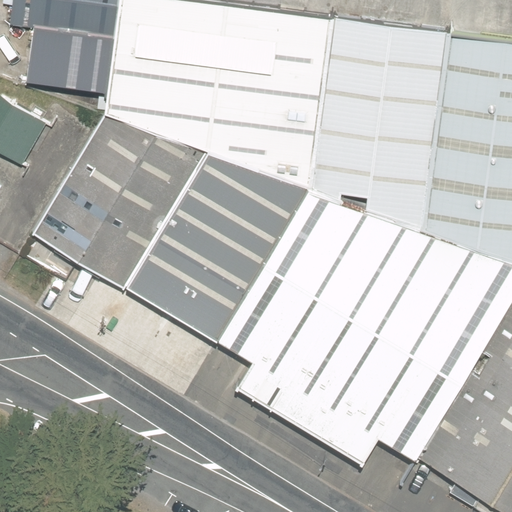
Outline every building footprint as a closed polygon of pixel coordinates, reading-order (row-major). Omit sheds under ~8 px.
[(13,0),(11,23),(34,26),(35,23),(116,34),(120,0),(13,0)] [(109,92),(107,110),(210,148),(310,184),(334,13),(235,0),(120,0),(116,34),(109,92)] [(450,29),(334,13),(310,184),(424,226),(450,29)] [(28,81),(109,92),(116,34),(35,23),(34,26),(28,81)] [(511,37),(450,29),(424,226),(511,258),(511,37)] [(0,93),(0,149),(22,163),(47,121),(0,93)] [(127,283),(210,148),(107,110),(34,231),(125,287),(127,283)] [(220,338),(310,184),(210,148),(127,283),(220,338)] [(418,454),(511,302),(511,258),(424,226),(310,184),(220,338),(254,357),(238,384),(365,460),(381,434),(417,456),(418,454)] [(511,302),(418,454),(511,510),(511,302)]
